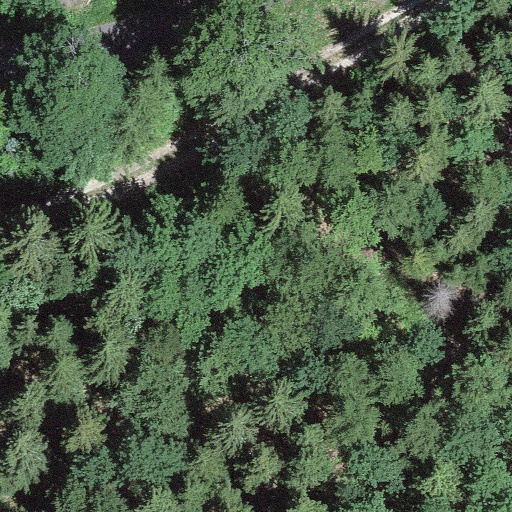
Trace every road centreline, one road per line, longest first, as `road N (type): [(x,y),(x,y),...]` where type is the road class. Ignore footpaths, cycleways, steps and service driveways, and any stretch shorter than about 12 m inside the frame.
road 1 (track): [(0,212),(113,194),(445,0)]
road 2 (track): [(265,0),(114,48),(0,67)]
